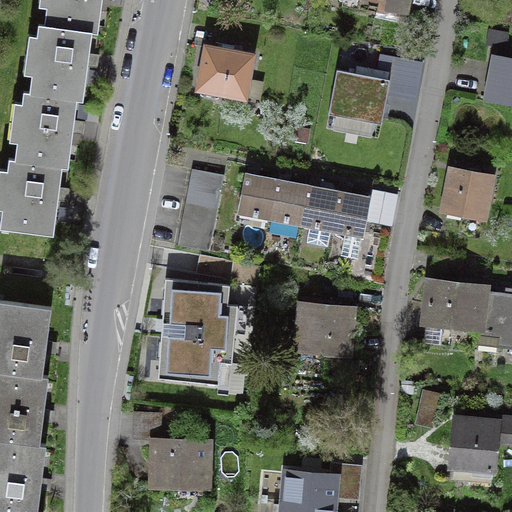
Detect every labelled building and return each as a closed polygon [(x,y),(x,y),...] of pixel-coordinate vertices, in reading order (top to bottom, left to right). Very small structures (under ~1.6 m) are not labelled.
[(39,24),(98,32),(101,0),(48,0),(45,24),(39,24)] [(362,0),(403,9),(404,0),(362,0)] [(511,7),(491,4),(488,19),(511,22),(511,7)] [(24,91),(83,99),(88,65),(92,32),(98,33),(98,32),(39,24),(30,91),(24,90),(24,91)] [(252,55),(207,47),(203,67),(199,88),(244,97),(252,55)] [(511,58),(493,55),(486,95),(511,99),(511,58)] [(9,157),(9,158),(69,166),(73,132),(77,99),(83,99),(24,91),(15,158),(9,157)] [(392,105),(369,100),(364,121),(388,126),(392,105)] [(69,166),(9,158),(0,226),(53,234),(58,200),(62,166),(68,167),(69,166)] [(277,178),(258,175),(259,169),(248,167),(247,172),(245,172),(238,212),(269,218),(277,178)] [(189,184),(221,190),(224,175),(192,169),(189,184)] [(497,183),(451,173),(441,219),(486,229),(497,183)] [(308,184),(277,178),(269,218),(300,224),(308,184)] [(338,190),(320,186),(321,181),(310,178),(309,184),(308,184),(300,224),(310,226),(307,242),(328,246),(331,230),(338,190)] [(218,205),(221,190),(189,184),(186,199),(218,205)] [(371,196),(351,192),(352,186),(341,184),(340,190),(338,190),(331,230),(346,233),(341,255),(357,258),(361,237),(363,237),(371,196)] [(216,220),(218,205),(186,199),(183,214),(216,220)] [(213,235),(216,220),(183,214),(181,229),(213,235)] [(210,251),(213,235),(181,229),(178,245),(210,251)] [(230,284),(165,278),(162,327),(158,377),(218,384),(221,361),(232,362),(238,305),(228,304),(230,284)] [(483,289),(430,283),(424,342),(449,345),(451,323),(480,326),(483,292),(483,289)] [(511,294),(483,292),(480,326),(479,331),(498,332),(497,346),(511,347),(511,294)] [(0,300),(0,369),(49,376),(49,375),(43,374),(47,341),(51,307),(0,300)] [(352,309),(303,304),(298,347),(348,352),(352,309)] [(0,438),(46,444),(40,443),(44,409),(49,376),(0,369),(0,438)] [(511,412),(444,407),(440,460),(487,463),(489,432),(511,433),(511,412)] [(157,413),(137,412),(136,433),(156,434),(157,413)] [(0,507),(38,511),(43,511),(44,511),(38,511),(42,478),(46,444),(0,438),(0,507)] [(206,441),(156,440),(156,462),(155,484),(205,485),(206,441)] [(283,500),(334,505),(336,476),(286,471),(283,500)] [(333,511),(334,505),(283,500),(282,511),(333,511)]
